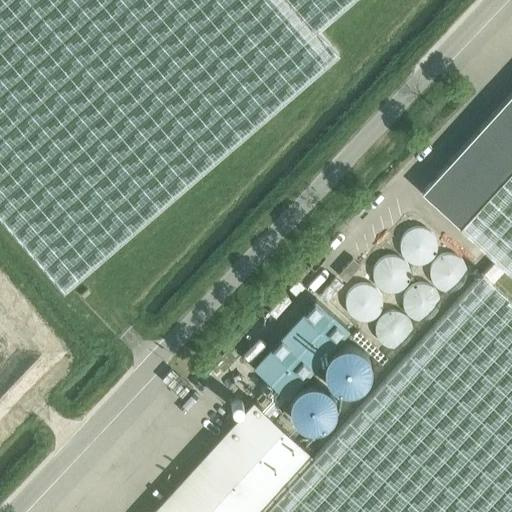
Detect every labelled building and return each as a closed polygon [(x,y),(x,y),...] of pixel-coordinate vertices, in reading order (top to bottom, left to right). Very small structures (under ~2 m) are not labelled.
[(0,0),(0,218),(63,292),(337,57),(316,32),(353,0),(0,0)] [(511,98),(451,165),(448,163),(422,191),(511,272),(511,98)] [(430,247),(429,241),(426,236),(421,233),(415,231),(409,233),(404,236),(401,241),(399,247),(401,253),(403,257),(406,260),(409,261),(414,262),(420,262),(425,259),(429,254),(430,247)] [(463,273),(463,272),(462,267),(458,262),(453,258),(447,257),(442,258),(436,262),(433,267),(432,272),(433,278),(437,283),(441,286),(446,288),(453,287),(458,283),(461,279),(463,273)] [(352,258),(338,274),(346,281),(360,265),(352,258)] [(405,277),(404,271),(401,266),(395,262),(390,261),(384,262),(379,265),(375,271),(374,277),(375,282),(378,287),(383,290),(388,292),(395,291),(399,288),(403,283),(405,277)] [(511,511),(511,299),(481,272),(261,511),(511,511)] [(335,276),(318,295),(326,302),(343,283),(335,276)] [(374,315),(374,283),(347,283),(347,315),(374,315)] [(436,305),(435,299),(432,294),(429,292),(426,290),(421,289),(416,290),(410,293),(407,298),(405,304),(406,310),(409,315),(414,319),(419,320),(425,319),(430,317),(434,312),(436,305)] [(315,297),(252,366),(287,397),(350,329),(315,297)] [(393,308),(374,330),(392,346),(411,323),(393,308)] [(327,409),(326,402),(322,396),(317,392),(311,391),(303,391),(297,395),(293,401),(291,408),(292,415),(296,421),(302,425),(309,427),(315,426),(321,422),(325,416),(327,409)] [(151,511),(259,511),(312,455),(253,401),(151,511)]
